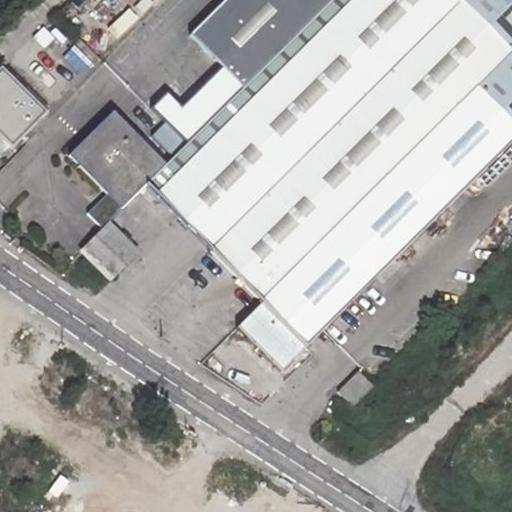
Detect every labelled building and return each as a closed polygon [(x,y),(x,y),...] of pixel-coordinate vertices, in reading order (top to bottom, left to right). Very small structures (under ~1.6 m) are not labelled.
[(158,172),(147,183),(211,248),(456,0),(329,0),(240,90),(184,146),(170,159),(163,167),(158,172)] [(240,90),(329,0),(222,0),(186,37),(240,90)] [(475,87),(510,51),(458,0),(456,0),(211,248),(263,302),(475,87)] [(511,0),(458,0),(510,51),(511,53),(511,0)] [(475,87),(511,123),(511,53),(510,51),(475,87)] [(0,129),(13,141),(40,111),(0,73),(0,129)] [(511,123),(475,87),(263,302),(244,320),(290,366),(511,136),(511,123)] [(110,114),(68,156),(106,195),(112,190),(126,204),(147,183),(158,172),(144,158),(149,153),(110,114)] [(148,138),(170,159),(184,146),(162,124),(148,138)] [(13,141),(0,129),(0,154),(1,155),(13,141)] [(163,167),(149,153),(144,158),(158,172),(163,167)] [(106,195),(121,209),(126,204),(112,190),(106,195)] [(106,279),(132,250),(104,224),(78,252),(106,279)] [(353,408),(372,388),(357,373),(337,393),(353,408)]
